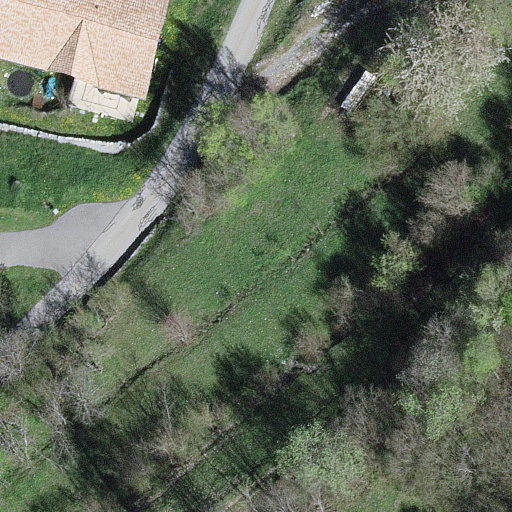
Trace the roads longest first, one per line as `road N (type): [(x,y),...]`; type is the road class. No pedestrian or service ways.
road 1 (residential): [(256,0),(220,89),(164,183),(0,359)]
road 2 (track): [(220,89),(273,75),(365,0)]
